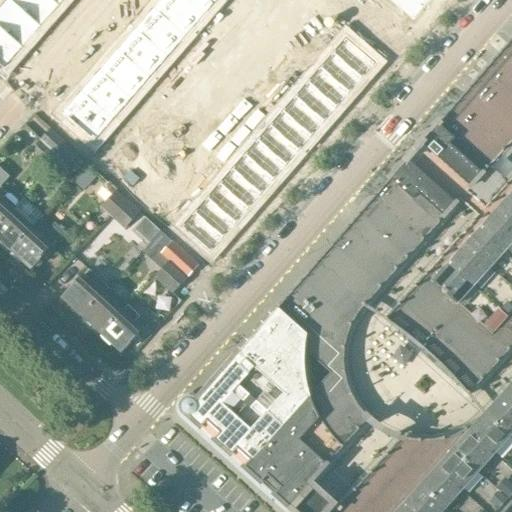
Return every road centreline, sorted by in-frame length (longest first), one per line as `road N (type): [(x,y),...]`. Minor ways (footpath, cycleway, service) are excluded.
road 1 (residential): [(140,415),(503,0)]
road 2 (residential): [(140,415),(0,292)]
road 3 (residential): [(0,117),(102,0)]
